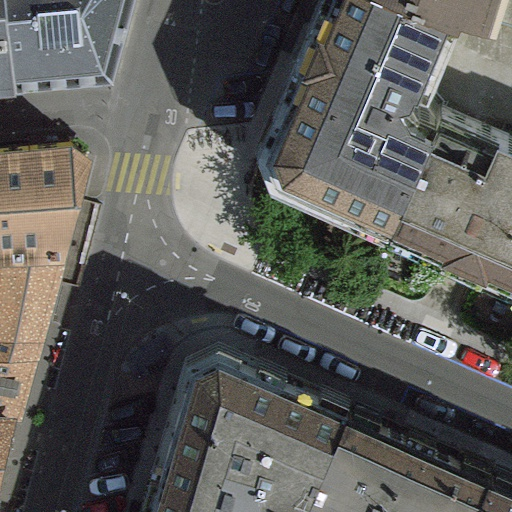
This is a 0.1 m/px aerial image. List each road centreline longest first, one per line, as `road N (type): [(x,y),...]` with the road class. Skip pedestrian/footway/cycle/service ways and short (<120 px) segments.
road 1 (residential): [(132,243),(511,414)]
road 2 (residential): [(132,243),(58,511)]
road 3 (residential): [(196,0),(132,243)]
